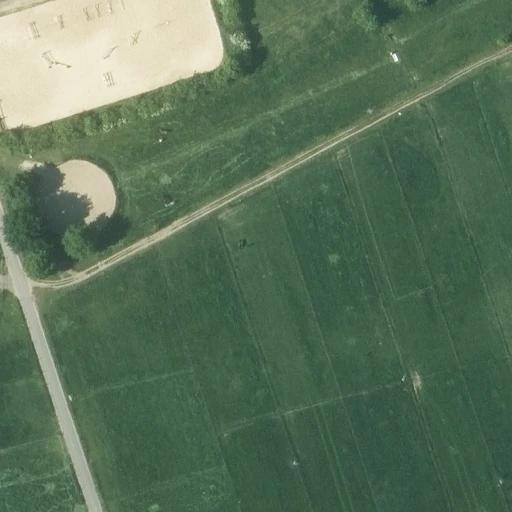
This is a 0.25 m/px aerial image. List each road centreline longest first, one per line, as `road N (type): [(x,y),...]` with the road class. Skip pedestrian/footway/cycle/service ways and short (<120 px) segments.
road 1 (track): [(511,43),(27,304)]
road 2 (track): [(96,511),(0,222)]
